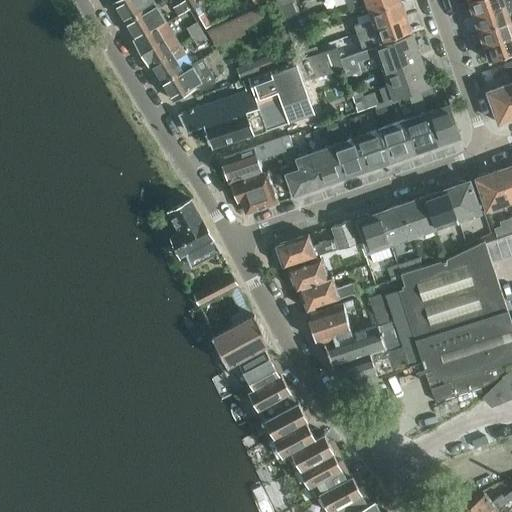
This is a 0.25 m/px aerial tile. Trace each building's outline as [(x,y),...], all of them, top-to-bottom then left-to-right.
[(120,0),(115,3),(126,21),(156,3),(153,0),(120,0)] [(367,3),(370,11),(401,0),(400,0),(353,0),(347,2),(349,9),(367,3)] [(355,25),(357,32),(406,15),(401,0),(370,11),(372,19),(355,25)] [(511,0),(470,0),(469,1),(474,16),(511,2),(511,0)] [(175,7),(179,15),(190,9),(185,1),(175,7)] [(284,14),(287,24),(297,20),(293,11),(297,9),(294,2),(281,7),(284,14)] [(511,2),(474,16),(480,31),(510,20),(508,12),(511,10),(511,2)] [(126,21),(136,39),(166,21),(156,3),(126,21)] [(406,15),(357,32),(362,47),(411,30),(406,15)] [(287,24),(292,38),(304,34),(299,19),(297,20),(287,24)] [(480,31),(485,46),(511,36),(511,24),(510,20),(480,31)] [(151,65),(152,64),(182,46),(166,21),(136,39),(135,39),(151,65)] [(187,28),(193,38),(204,32),(197,22),(187,28)] [(204,32),(193,38),(199,49),(210,43),(204,32)] [(292,38),(297,53),(309,48),(304,34),(292,38)] [(375,47),(384,73),(422,60),(413,34),(375,47)] [(511,36),(485,46),(490,61),(511,53),(511,36)] [(152,64),(162,82),(192,64),(182,46),(152,64)] [(297,53),(298,60),(318,54),(316,47),(309,49),(309,48),(297,53)] [(260,58),(248,62),(249,66),(272,59),(268,48),(258,52),(260,58)] [(249,78),(259,107),(267,130),(314,113),(303,80),(343,68),(340,59),(336,48),(318,54),(298,60),(296,60),(275,68),(250,78),(249,78)] [(340,59),(343,68),(346,76),(360,72),(354,54),(340,59)] [(192,64),(162,82),(173,100),(194,87),(193,86),(197,84),(200,89),(216,80),(203,58),(192,64)] [(248,65),(246,66),(250,78),(275,68),(272,60),(249,67),(248,65)] [(393,99),(410,93),(420,89),(431,86),(422,60),(384,73),(393,99)] [(502,65),(507,78),(511,75),(511,64),(511,62),(502,65)] [(246,66),(229,73),(233,84),(249,78),(250,78),(246,66)] [(511,118),(511,86),(511,83),(488,91),(499,123),(511,118)] [(259,107),(252,88),(181,112),(180,113),(180,114),(180,115),(180,116),(186,129),(187,130),(188,131),(189,131),(204,126),(259,107)] [(418,115),(405,120),(416,151),(419,150),(422,151),(427,150),(429,147),(438,144),(427,112),(428,112),(420,89),(410,93),(418,115)] [(353,100),(357,111),(380,102),(376,92),(353,100)] [(427,112),(438,144),(448,140),(451,142),(456,140),(457,137),(461,136),(450,104),(428,112),(427,112)] [(259,107),(204,126),(212,148),(267,130),(259,107)] [(363,126),(359,115),(349,118),(353,130),(363,126)] [(416,151),(405,120),(382,128),(393,159),(416,151)] [(379,129),(356,137),(367,168),(389,161),(379,129)] [(284,167),(286,172),(294,194),(303,191),(305,192),(310,190),(312,187),(322,184),(311,152),(297,157),(289,135),(281,137),(285,150),(287,154),(286,154),(290,163),(298,161),(298,162),(284,167)] [(258,159),(285,150),(281,137),(221,158),(224,167),(223,170),(226,178),(228,179),(229,181),(262,170),(258,159)] [(356,137),(333,145),(344,176),(367,168),(356,137)] [(333,145),(311,152),(322,184),(331,181),(334,182),(339,180),(340,178),(344,176),(333,145)] [(509,166),(499,169),(510,201),(511,200),(511,163),(509,166)] [(510,201),(499,169),(489,173),(486,172),(482,174),(479,176),(476,177),(487,209),(510,201)] [(265,206),(278,201),(268,172),(232,184),(238,200),(241,199),(246,213),(259,208),(265,205),(265,206)] [(457,185),(447,188),(458,220),(481,212),(470,180),(467,181),(464,180),(458,182),(457,185)] [(447,188),(425,196),(435,227),(458,220),(447,188)] [(425,196),(402,204),(413,235),(435,227),(425,196)] [(167,210),(179,232),(171,237),(180,256),(185,254),(191,266),(221,251),(191,198),(167,210)] [(402,204),(379,212),(390,243),(413,235),(402,204)] [(390,243),(379,212),(370,215),(367,214),(361,216),(361,218),(356,219),(367,251),(390,243)] [(331,226),(335,238),(339,248),(360,241),(352,219),(331,226)] [(468,244),(464,235),(462,230),(454,233),(455,235),(454,236),(459,248),(468,244)] [(477,230),(464,235),(468,244),(480,238),(477,230)] [(339,248),(335,238),(312,246),(308,234),(276,245),(277,246),(276,246),(276,251),(277,253),(280,257),(281,259),(283,258),(285,266),(339,248)] [(386,294),(403,348),(409,365),(422,361),(436,402),(483,386),(501,375),(511,367),(511,363),(511,361),(511,360),(511,322),(508,308),(485,240),(446,258),(423,266),(401,273),(402,276),(405,284),(403,285),(403,288),(386,294)] [(418,250),(422,262),(432,259),(427,247),(418,250)] [(298,289),(300,288),(328,278),(321,257),(288,268),(289,269),(288,269),(288,274),(289,277),(292,280),(293,280),(293,282),(295,281),(298,289)] [(398,264),(401,273),(423,266),(420,257),(398,264)] [(392,279),(402,276),(401,273),(398,264),(396,259),(386,262),(392,279)] [(200,305),(230,289),(238,285),(234,276),(217,285),(216,283),(194,295),(200,305)] [(328,278),(300,288),(300,289),(299,293),(300,296),(303,300),(304,300),(305,302),(306,301),(309,308),(339,297),(354,292),(359,290),(356,280),(335,287),(332,277),(328,278)] [(238,285),(230,289),(244,318),(212,333),(213,335),(212,336),(229,366),(271,342),(254,313),(239,284),(238,285)] [(393,351),(403,348),(386,294),(385,293),(369,299),(378,324),(352,333),(345,306),(353,304),(352,299),(311,313),(309,320),(315,339),(321,343),(324,342),(325,344),(326,344),(333,364),(332,364),(332,366),(338,364),(386,348),(387,351),(392,350),(393,351)] [(240,361),(255,388),(280,374),(265,347),(240,361)] [(386,348),(338,364),(345,384),(377,373),(378,377),(410,366),(409,365),(403,348),(393,351),(392,350),(387,351),(386,348)] [(502,377),(483,396),(492,405),(511,397),(511,361),(511,362),(511,368),(502,376),(502,377)] [(249,391),(257,406),(259,410),(292,392),(291,391),(290,392),(288,387),(289,387),(282,373),(280,374),(255,388),(249,391)] [(256,406),(263,419),(298,400),(299,401),(301,400),(295,389),(291,391),(292,392),(259,410),(257,406),(256,406)] [(266,419),(276,436),(306,420),(308,419),(299,401),(298,400),(263,419),(264,421),(266,419)] [(293,450),(302,467),(302,468),(322,456),(333,451),(334,450),(324,431),(315,436),(306,420),(276,436),(274,437),(284,455),(293,450)] [(300,468),(308,482),(310,486),(342,469),(342,468),(333,451),(322,456),(302,468),(302,467),(300,468)] [(314,497),(321,494),(320,492),(351,476),(345,466),(342,468),(342,469),(310,486),(308,482),(306,483),(314,497)] [(321,494),(328,507),(330,511),(363,494),(362,493),(353,475),(351,476),(320,492),(321,494)] [(493,511),(498,509),(511,498),(511,490),(504,496),(502,494),(492,502),(486,494),(481,496),(461,510),(462,511),(493,511)] [(330,511),(328,507),(327,508),(328,511),(352,511),(372,501),(366,491),(362,493),(363,494),(330,511)] [(388,511),(387,511),(384,511),(380,511),(375,501),(376,501),(375,500),(353,511),(388,511)]
